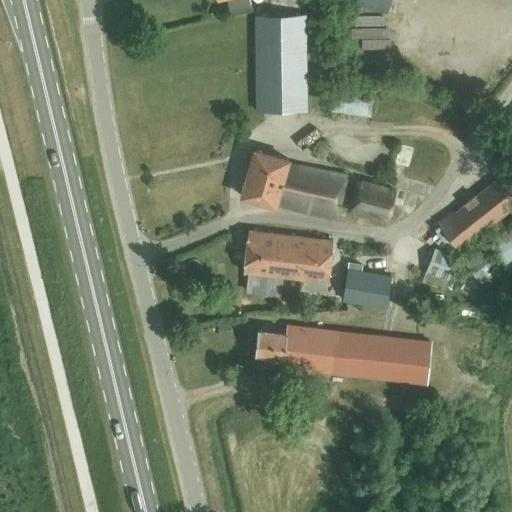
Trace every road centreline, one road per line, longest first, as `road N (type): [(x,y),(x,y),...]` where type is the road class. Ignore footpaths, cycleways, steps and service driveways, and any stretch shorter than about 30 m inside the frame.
road 1 (primary): [(144,511),(23,0)]
road 2 (unclassified): [(196,511),(107,146),(92,0)]
